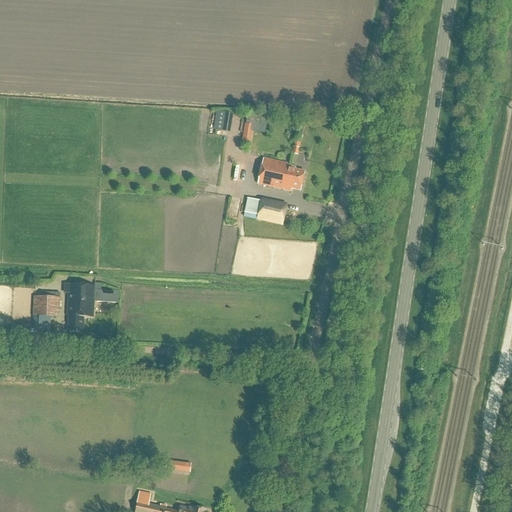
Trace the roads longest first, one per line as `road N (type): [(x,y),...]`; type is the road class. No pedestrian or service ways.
road 1 (unclassified): [(277,511),(390,0)]
road 2 (secondary): [(371,511),(450,0)]
road 3 (track): [(312,355),(0,342)]
road 4 (track): [(473,511),(511,317)]
